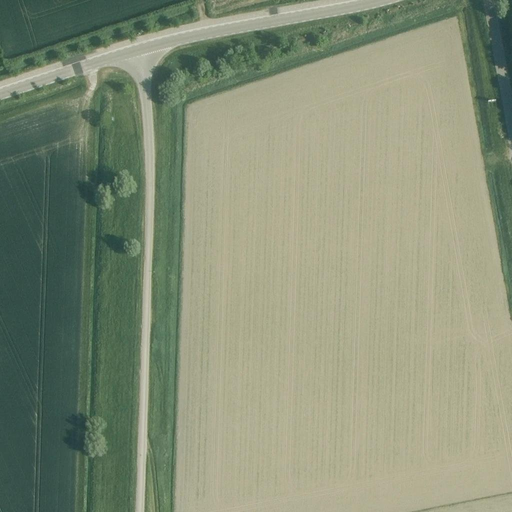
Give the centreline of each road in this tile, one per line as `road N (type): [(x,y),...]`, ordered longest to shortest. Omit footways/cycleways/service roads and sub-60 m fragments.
road 1 (unclassified): [(139,511),(150,148),(139,50)]
road 2 (tertiary): [(139,50),(383,0)]
road 3 (tertiary): [(0,94),(139,50)]
road 4 (track): [(0,120),(92,89),(83,57)]
road 5 (residential): [(487,0),(511,120)]
